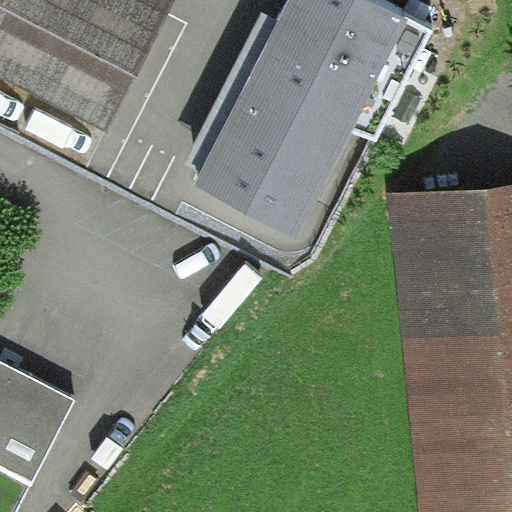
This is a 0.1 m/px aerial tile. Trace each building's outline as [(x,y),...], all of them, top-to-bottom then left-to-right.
[(0,0),(0,78),(96,126),(159,0),(0,0)] [(392,0),(284,0),(209,149),(296,192),(392,0)] [(425,18),(383,92),(401,102),(443,28),(425,18)] [(511,511),(511,170),(393,181),(420,511),(511,511)] [(0,474),(26,489),(69,397),(0,355),(0,474)]
